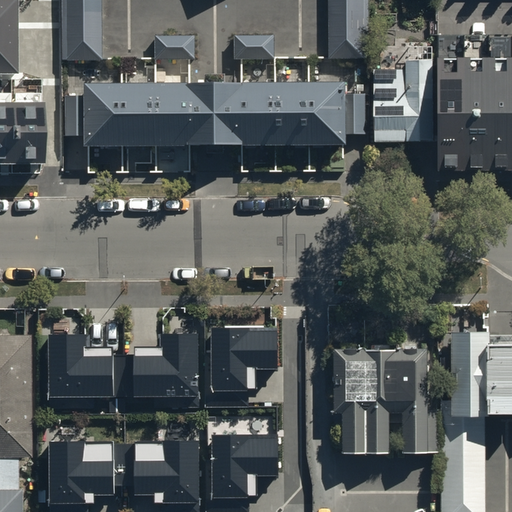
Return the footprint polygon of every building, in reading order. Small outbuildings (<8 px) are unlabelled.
[(18,0),(0,0),(0,72),(19,73),(18,0)] [(103,0),(61,0),(61,60),(103,60),(103,0)] [(365,0),(331,0),(331,56),(365,56),(365,0)] [(233,33),(233,57),(273,57),(273,34),(233,33)] [(154,35),(153,59),(194,59),(194,36),(154,35)] [(373,70),(374,140),(434,139),(433,58),(404,59),(404,69),(373,70)] [(439,170),(511,170),(511,66),(438,66),(439,170)] [(216,81),(82,81),(82,145),(216,145),(344,146),(344,135),(365,135),(365,93),(343,93),(343,81),(216,81)] [(42,102),(0,102),(0,163),(43,163),(42,102)] [(278,328),(214,329),(214,355),(207,355),(207,408),(249,408),(249,392),(258,392),(258,372),(278,372),(278,328)] [(486,330),(449,330),(450,400),(439,400),(440,511),(511,511),(511,335),(486,335),(486,330)] [(30,334),(0,334),(0,457),(16,457),(30,457),(30,334)] [(85,336),(51,336),(51,409),(95,409),(95,399),(107,399),(108,415),(129,415),(129,402),(155,401),(155,409),(199,409),(199,335),(161,335),(162,349),(137,349),(137,358),(111,358),(111,350),(85,350),(85,336)] [(426,350),(332,349),(331,412),(343,412),(343,452),(385,452),(386,411),(402,411),(402,451),(426,452),(426,350)] [(278,435),(214,435),(214,462),(206,462),(206,511),(249,511),(249,499),(257,499),(257,480),(279,480),(278,435)] [(50,443),(50,511),(88,511),(89,506),(95,506),(95,497),(113,497),(113,487),(137,487),(137,500),(156,499),(156,507),(161,507),(161,511),(202,511),(202,441),(50,443)] [(16,457),(0,457),(0,491),(16,492),(16,457)] [(0,491),(0,511),(21,511),(21,492),(16,492),(0,491)]
